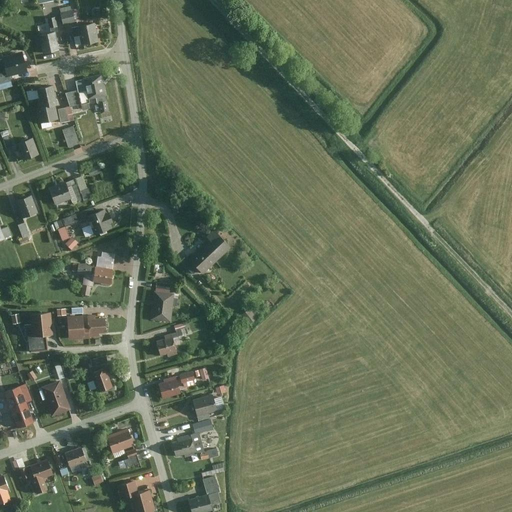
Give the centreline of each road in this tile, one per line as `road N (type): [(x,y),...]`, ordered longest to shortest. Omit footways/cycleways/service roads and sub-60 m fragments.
road 1 (track): [(207,0),(511,321)]
road 2 (residential): [(142,404),(132,331),(144,194),(137,135)]
road 3 (residential): [(142,404),(0,457)]
road 4 (residential): [(137,135),(0,187)]
